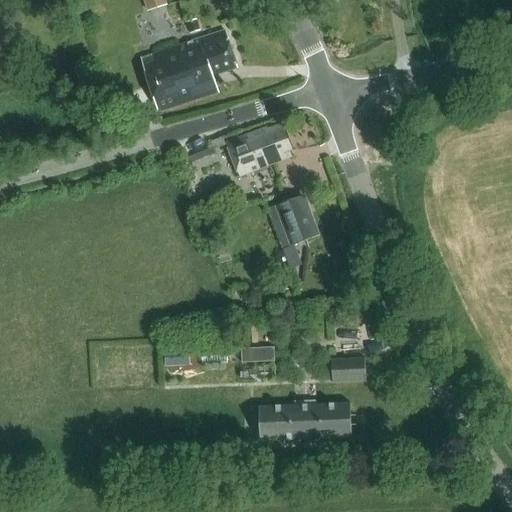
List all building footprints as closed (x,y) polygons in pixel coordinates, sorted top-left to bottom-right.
[(165,0),(143,0),(147,12),(167,5),(165,0)] [(186,22),(190,33),(200,30),(197,19),(186,22)] [(214,77),(239,68),(227,32),(142,60),(159,113),(220,93),(214,77)] [(45,62),(34,64),(37,76),(48,74),(45,62)] [(238,173),(250,168),(252,174),(288,160),(285,153),(294,150),(284,125),(269,131),(269,129),(227,146),(238,173)] [(216,203),(221,216),(242,208),(237,195),(216,203)] [(301,197),(276,206),(292,247),(316,237),(301,197)] [(274,348),(241,349),(242,363),(275,362),(274,348)] [(332,360),(333,383),(366,382),(365,358),(332,360)] [(351,404),(260,407),(261,441),(352,438),(351,404)]
